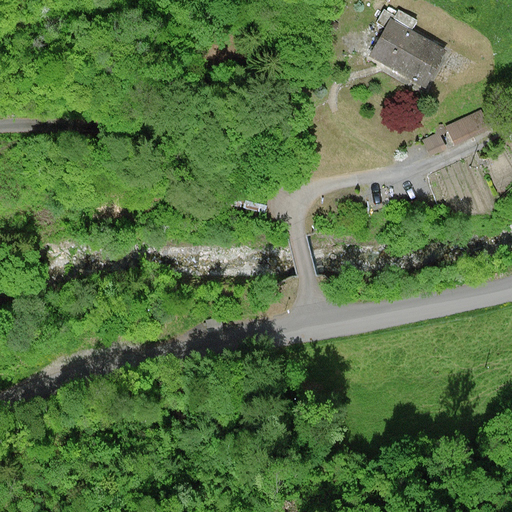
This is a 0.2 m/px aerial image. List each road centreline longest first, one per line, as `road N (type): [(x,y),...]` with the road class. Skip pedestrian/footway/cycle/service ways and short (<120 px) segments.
road 1 (unclassified): [(0,408),(173,356),(511,291)]
road 2 (track): [(319,328),(293,201),(441,164),(511,122)]
road 3 (track): [(293,201),(256,165),(227,151),(142,129),(0,127)]
